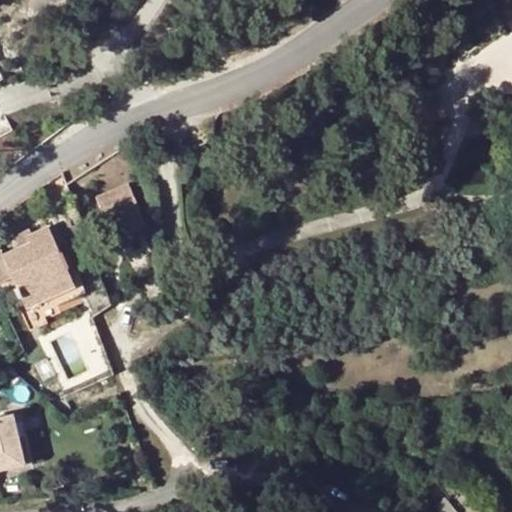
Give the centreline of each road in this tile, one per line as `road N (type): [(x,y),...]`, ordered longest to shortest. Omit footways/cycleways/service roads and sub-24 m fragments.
road 1 (unclassified): [(141,117),(253,78),(376,0)]
road 2 (residential): [(93,511),(209,477),(243,476),(310,490),(344,511)]
road 3 (unclassified): [(0,201),(57,159),(141,117)]
